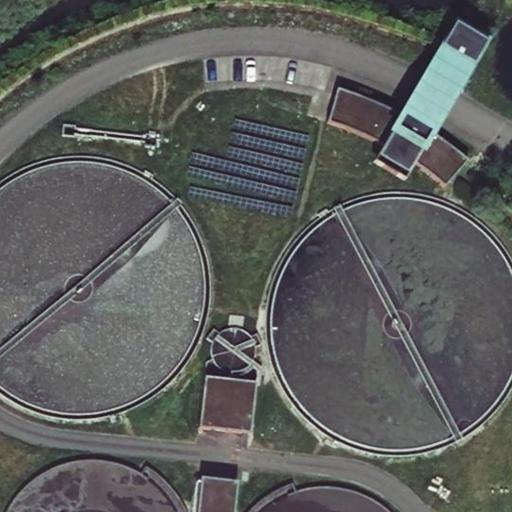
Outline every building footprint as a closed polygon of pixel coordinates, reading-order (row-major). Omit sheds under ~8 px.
[(456,22),(441,45),(472,65),(487,42),(456,22)] [(441,45),(433,57),(464,77),(472,65),(441,45)] [(331,84),(321,117),(323,118),(378,140),(367,158),(398,178),(409,160),(439,184),(462,157),(429,131),(464,77),(433,57),(397,111),(331,84)] [(253,381),(204,377),(200,425),(249,429),(253,381)] [(233,511),(237,481),(201,477),(197,511),(233,511)]
